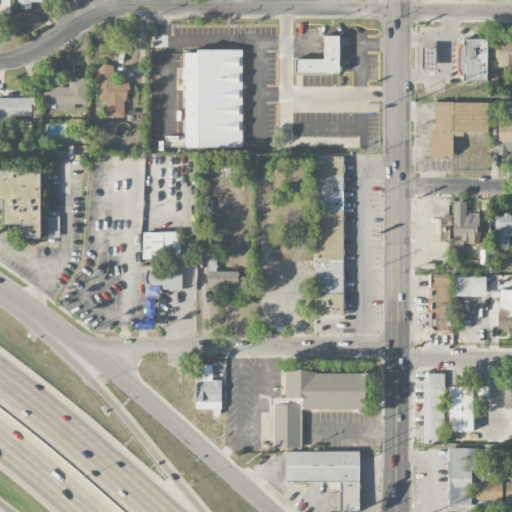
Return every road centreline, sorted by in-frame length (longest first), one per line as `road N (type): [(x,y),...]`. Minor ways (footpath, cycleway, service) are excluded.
road 1 (secondary): [(395,511),(398,0)]
road 2 (residential): [(398,10),(85,9),(50,42),(0,62)]
road 3 (secondary): [(267,511),(0,285)]
road 4 (residential): [(396,344),(138,344),(96,359)]
road 5 (motorway): [(204,511),(83,373),(0,305)]
road 6 (motorway): [(160,511),(0,378)]
